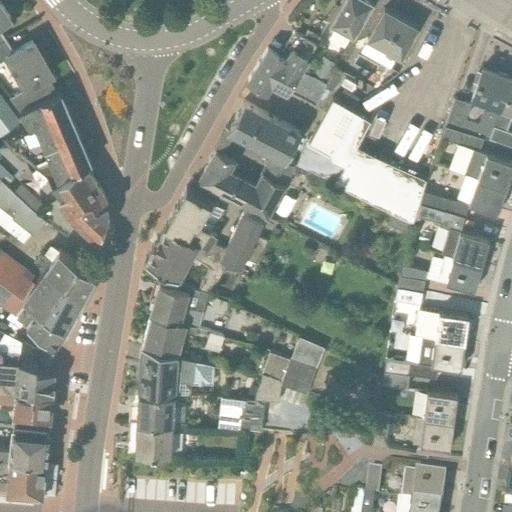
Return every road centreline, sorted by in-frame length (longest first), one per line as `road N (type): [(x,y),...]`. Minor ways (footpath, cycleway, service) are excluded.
road 1 (tertiary): [(86,510),(153,44)]
road 2 (residential): [(471,511),(497,351)]
